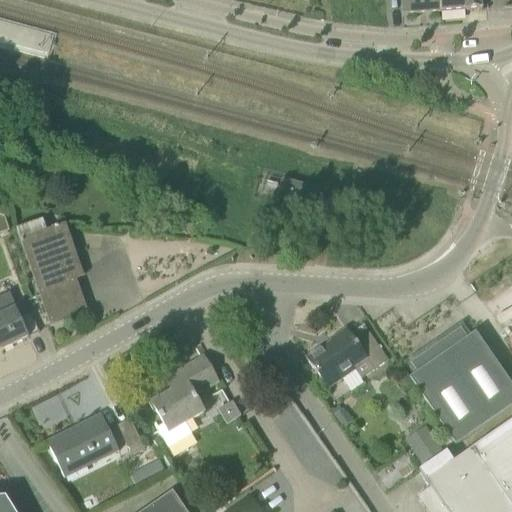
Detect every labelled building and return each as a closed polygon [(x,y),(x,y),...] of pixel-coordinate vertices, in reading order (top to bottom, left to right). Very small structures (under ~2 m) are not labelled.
[(401,0),(403,17),(438,15),(438,0),(401,0)] [(438,0),(438,15),(482,11),(481,0),(438,0)] [(49,154),(36,155),(37,168),(50,166),(49,154)] [(276,198),(276,199),(313,209),(318,190),(281,180),(281,182),(280,186),(278,194),(276,198)] [(0,211),(0,235),(10,232),(2,210),(0,211)] [(43,221),(17,231),(21,241),(51,328),(89,315),(89,314),(88,314),(77,281),(66,250),(73,248),(66,225),(59,228),(47,232),(43,221)] [(291,248),(292,238),(278,236),(276,246),(291,248)] [(19,318),(15,310),(8,295),(0,298),(0,351),(0,352),(29,339),(30,339),(40,334),(30,313),(19,318)] [(350,336),(346,330),(330,341),(332,343),(306,361),(307,361),(327,390),(354,371),(353,369),(366,360),(374,371),(388,362),(364,327),(350,336)] [(414,377),(409,380),(456,446),(511,407),(511,387),(501,372),(486,350),(475,335),(471,338),(467,340),(460,330),(410,365),(417,375),(414,377)] [(172,394),(152,405),(164,427),(157,431),(167,449),(191,435),(185,425),(203,414),(194,398),(206,391),(216,385),(218,384),(217,382),(211,372),(210,371),(204,361),(203,359),(202,360),(191,366),(173,377),(167,380),(165,381),(166,383),(172,394)] [(232,403),(218,411),(226,425),(240,417),(232,403)] [(351,421),(343,410),(334,416),(342,428),(351,421)] [(48,443),(47,444),(64,479),(65,479),(118,453),(119,452),(101,417),(100,417),(48,443)] [(133,458),(145,452),(131,421),(118,427),(133,458)] [(430,489),(417,498),(426,511),(511,511),(511,423),(426,483),(430,489)] [(431,435),(410,449),(422,467),(443,453),(431,435)] [(184,511),(172,494),(146,511),(184,511)] [(14,511),(5,497),(0,497),(0,511),(14,511)] [(260,511),(251,497),(229,511),(260,511)]
